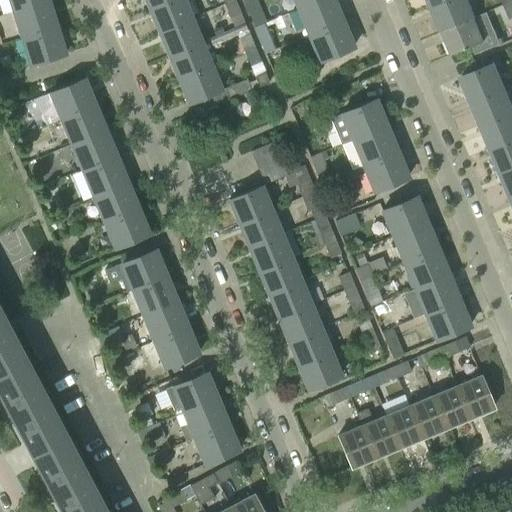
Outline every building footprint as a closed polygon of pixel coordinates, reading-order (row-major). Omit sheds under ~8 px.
[(47,0),(9,0),(13,11),(47,0)] [(56,27),(47,0),(13,11),(21,37),(56,27)] [(168,0),(145,0),(149,8),(168,0)] [(190,19),(182,0),(168,0),(149,8),(159,32),(190,19)] [(244,24),(234,0),(224,4),(234,27),(234,28),(244,24)] [(319,0),(293,0),(298,9),(319,0)] [(342,21),(332,0),(319,0),(298,9),(308,35),(342,21)] [(472,17),(464,0),(447,0),(431,7),(441,31),(472,17)] [(511,16),(511,0),(503,5),(509,18),(511,16)] [(261,11),(249,16),(253,27),(264,22),(265,22),(261,11)] [(482,42),(472,17),(441,31),(451,55),(482,42)] [(200,42),(190,19),(159,32),(169,55),(200,42)] [(353,47),(342,21),(308,35),(319,61),(353,47)] [(253,27),(265,54),(276,49),(264,22),(253,27)] [(237,34),(239,38),(244,52),(254,48),(244,24),(234,28),(234,27),(209,38),(212,46),(233,37),(233,36),(237,34)] [(64,54),(56,27),(21,37),(30,65),(64,54)] [(210,66),(200,42),(169,55),(178,79),(210,66)] [(276,49),(265,54),(273,73),(289,66),(281,47),(276,49)] [(264,72),(260,61),(254,48),(244,52),(250,65),(253,76),(264,72)] [(220,90),(212,71),(210,66),(178,79),(188,103),(220,90)] [(492,66),(479,69),(460,77),(470,101),(501,88),(492,66)] [(268,83),(264,72),(253,76),(258,87),(268,83)] [(50,92),(57,111),(61,119),(94,105),(83,78),(50,92)] [(224,88),(228,99),(251,90),(246,79),(224,88)] [(511,111),(501,88),(470,101),(480,124),(511,111)] [(374,99),(341,113),(330,118),(340,144),(352,139),(385,125),(374,99)] [(105,130),(94,105),(61,119),(71,144),(105,130)] [(511,138),(511,110),(511,111),(480,124),(490,148),(511,138)] [(16,125),(8,128),(12,137),(19,134),(16,125)] [(396,151),(385,125),(352,139),(363,165),(396,151)] [(115,156),(105,130),(71,144),(82,170),(115,156)] [(511,166),(511,138),(490,148),(500,172),(511,166)] [(272,142),(250,151),(255,162),(277,153),(272,142)] [(40,174),(64,164),(58,149),(34,159),(40,174)] [(407,178),(396,151),(363,165),(336,176),(339,182),(365,171),(374,191),(407,178)] [(330,177),(320,152),(308,157),(318,181),(330,177)] [(281,164),(280,160),(277,153),(255,162),(259,173),(281,164)] [(126,182),(115,156),(82,170),(93,196),(126,182)] [(286,175),(281,164),(259,173),(264,184),(286,175)] [(511,194),(511,166),(500,172),(510,195),(511,194)] [(314,192),(308,178),(299,182),(304,196),(314,192)] [(137,208),(126,182),(93,196),(104,222),(137,208)] [(270,210),(268,204),(260,186),(228,199),(238,223),(270,210)] [(320,205),(314,192),(304,196),(310,209),(320,205)] [(415,196),(396,204),(381,210),(393,236),(426,222),(415,196)] [(148,234),(137,208),(104,222),(115,248),(148,234)] [(280,233),(270,210),(238,223),(248,247),(280,233)] [(436,248),(426,222),(393,236),(403,262),(436,248)] [(318,230),(324,243),(334,239),(328,226),(318,230)] [(290,257),(280,233),(248,247),(258,270),(290,257)] [(339,253),(334,239),(324,243),(330,257),(339,253)] [(447,274),(436,248),(403,262),(414,288),(447,274)] [(114,265),(103,270),(108,283),(120,278),(126,292),(132,289),(165,275),(154,249),(151,250),(121,263),(114,265)] [(300,281),(290,257),(258,270),(268,294),(300,281)] [(354,268),(360,280),(372,275),(367,263),(354,268)] [(338,277),(344,290),(353,286),(348,273),(338,277)] [(458,300),(447,274),(414,288),(425,314),(458,300)] [(165,275),(132,289),(142,315),(176,301),(165,275)] [(310,304),(300,281),(268,294),(278,318),(310,304)] [(363,310),(353,286),(344,290),(353,314),(363,310)] [(469,326),(458,300),(425,314),(436,340),(469,326)] [(186,327),(176,301),(142,315),(153,341),(186,327)] [(278,318),(288,341),(320,328),(310,304),(278,318)] [(0,372),(25,360),(5,322),(0,312),(0,372)] [(357,324),(363,338),(373,334),(367,320),(357,324)] [(197,353),(186,327),(153,341),(164,367),(197,353)] [(329,352),(320,328),(288,341),(298,365),(329,352)] [(381,332),(392,358),(403,353),(392,328),(381,332)] [(378,347),(373,334),(363,338),(369,351),(378,347)] [(475,344),(471,334),(452,342),(439,347),(444,357),(475,344)] [(444,357),(439,347),(425,353),(429,363),(444,357)] [(339,376),(329,352),(298,365),(308,389),(339,376)] [(65,436),(45,398),(25,360),(0,372),(0,391),(3,390),(13,409),(8,411),(13,421),(18,419),(28,437),(23,440),(31,454),(65,436)] [(406,361),(392,367),(396,377),(410,371),(406,361)] [(172,386),(165,389),(176,415),(183,412),(216,398),(205,372),(204,372),(201,365),(190,370),(193,377),(187,379),(172,386)] [(396,377),(392,367),(379,373),(383,382),(396,377)] [(493,407),(480,375),(455,386),(469,417),(493,407)] [(358,381),(345,387),(349,396),(363,391),(358,381)] [(469,417),(455,386),(432,395),(445,427),(469,417)] [(349,396),(345,387),(331,392),(335,402),(349,396)] [(445,427),(432,395),(408,405),(421,437),(445,427)] [(227,424),(216,398),(183,412),(188,424),(180,427),(185,441),(194,438),(227,424)] [(421,437),(408,405),(385,415),(398,447),(421,437)] [(398,447),(385,415),(371,421),(366,410),(356,414),(361,425),(374,457),(398,447)] [(164,435),(158,422),(136,432),(142,445),(164,435)] [(238,450),(227,424),(194,438),(205,464),(238,450)] [(374,457),(361,425),(337,435),(350,467),(374,457)] [(105,511),(85,474),(65,436),(31,454),(38,468),(43,466),(53,485),(48,487),(54,497),(58,495),(67,511),(105,511)] [(167,448),(147,457),(151,469),(172,460),(167,448)] [(231,475),(226,466),(212,473),(217,482),(231,475)] [(212,473),(190,485),(196,497),(199,503),(206,499),(213,496),(208,487),(217,482),(212,473)] [(185,500),(180,490),(167,497),(172,507),(185,500)] [(238,502),(230,506),(232,511),(262,511),(253,494),(238,502)] [(175,511),(172,507),(167,497),(157,502),(162,511),(175,511)]
